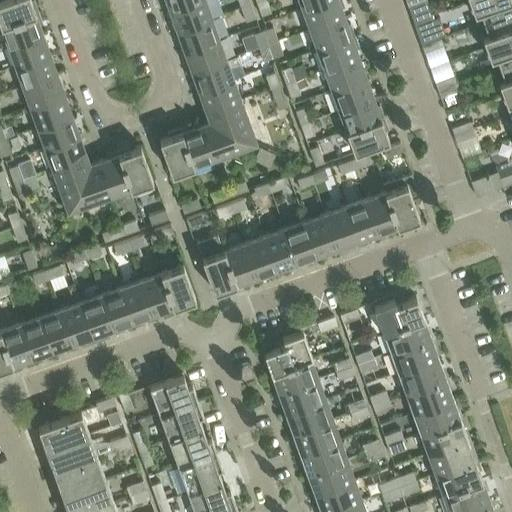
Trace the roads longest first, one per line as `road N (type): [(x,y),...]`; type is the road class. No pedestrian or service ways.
road 1 (residential): [(139,0),(169,81),(168,101),(144,119),(118,120),(100,109),(60,0)]
road 2 (residential): [(424,245),(511,481)]
road 3 (residential): [(467,230),(385,0)]
road 4 (residential): [(204,323),(424,245)]
road 5 (residential): [(0,402),(19,388),(204,323)]
road 6 (residential): [(273,511),(204,323)]
